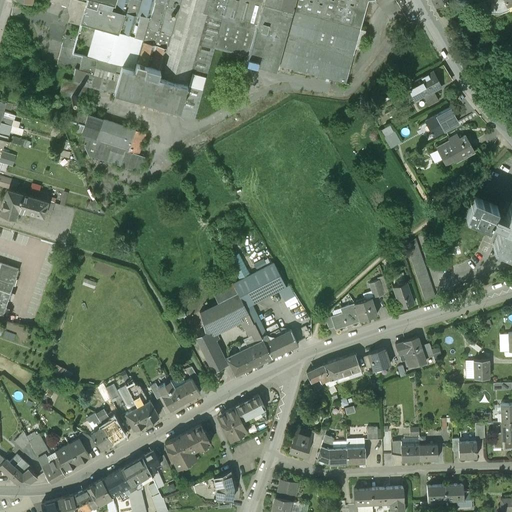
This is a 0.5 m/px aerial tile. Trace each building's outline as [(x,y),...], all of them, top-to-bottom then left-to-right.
[(509,11),(506,6),(506,5),(498,4),(498,0),(488,0),(490,16),(499,15),(509,11)] [(440,85),(433,71),(415,81),(418,87),(410,91),(415,99),(423,95),(428,105),(438,99),(433,90),(440,85)] [(0,110),(2,111),(3,111),(5,107),(10,108),(12,102),(0,98),(0,110)] [(84,153),(142,170),(147,155),(141,153),(149,129),(76,107),(73,116),(80,118),(77,130),(90,134),(84,153)] [(457,122),(449,107),(424,121),(432,135),(457,122)] [(13,119),(0,115),(0,116),(0,121),(6,123),(11,125),(13,119)] [(3,131),(1,139),(9,142),(18,144),(22,131),(13,128),(11,134),(3,131)] [(473,152),(464,135),(458,138),(456,134),(447,138),(448,140),(435,147),(440,156),(442,155),(446,161),(458,154),(460,159),(473,152)] [(9,142),(1,139),(0,138),(0,148),(7,151),(9,142)] [(0,185),(16,190),(18,182),(0,176),(0,185)] [(32,194),(38,196),(41,188),(34,186),(32,194)] [(47,200),(8,189),(7,194),(6,193),(0,212),(15,217),(16,216),(22,218),(25,210),(43,216),(44,212),(47,200)] [(511,254),(511,202),(506,217),(495,212),(497,207),(474,197),(465,216),(489,226),(491,221),(502,225),(493,246),(511,254)] [(47,200),(44,212),(51,214),(54,202),(47,200)] [(415,238),(406,246),(425,300),(435,296),(415,238)] [(254,323),(263,339),(265,342),(269,340),(251,304),(285,287),(273,262),(233,282),(239,293),(249,313),(254,324),(254,323)] [(18,270),(0,263),(0,314),(3,316),(18,270)] [(383,294),(378,280),(370,283),(374,297),(383,294)] [(407,282),(393,287),(400,307),(413,302),(407,282)] [(249,313),(239,293),(201,312),(198,313),(208,332),(214,329),(214,330),(241,317),(249,313)] [(370,297),(354,303),(360,320),(376,315),(370,297)] [(335,329),(360,320),(354,303),(341,308),(342,313),(331,316),(335,329)] [(208,332),(198,313),(184,317),(191,340),(197,337),(214,371),(224,366),(208,332)] [(254,344),(263,339),(254,323),(254,324),(249,313),(241,317),(246,328),(246,327),(254,344)] [(306,328),(301,331),(305,338),(310,336),(306,328)] [(269,340),(265,342),(271,357),(298,344),(291,330),(269,340)] [(424,359),(416,337),(404,341),(396,344),(401,361),(408,358),(409,364),(424,359)] [(263,339),(254,344),(248,347),(245,342),(239,345),(242,350),(227,357),(235,374),(271,357),(265,342),(263,339)] [(389,364),(384,348),(368,354),(374,370),(389,364)] [(338,359),(343,375),(360,369),(354,353),(338,359)] [(323,364),(330,379),(336,377),(343,375),(338,359),(323,364)] [(489,359),(473,360),(473,369),(463,370),(463,378),(489,377),(489,359)] [(323,364),(307,371),(311,381),(319,377),(321,382),(322,382),(325,381),(330,379),(323,364)] [(185,368),(191,378),(192,378),(192,379),(197,376),(191,366),(185,368)] [(319,377),(311,381),(315,391),(317,389),(318,391),(320,389),(319,388),(323,385),(322,382),(321,382),(319,377)] [(336,377),(330,379),(325,381),(327,388),(338,382),(336,377)] [(192,379),(192,378),(191,378),(175,387),(183,402),(200,393),(192,379)] [(162,395),(157,387),(155,382),(150,385),(156,398),(162,395)] [(183,402),(175,387),(172,382),(166,386),(164,383),(157,387),(162,395),(170,410),(183,402)] [(113,383),(105,387),(112,399),(119,396),(113,383)] [(138,407),(132,395),(129,390),(123,393),(132,410),(138,407)] [(132,395),(138,407),(143,404),(137,393),(132,395)] [(265,408),(258,394),(234,406),(242,420),(265,408)] [(138,407),(146,422),(158,416),(150,400),(143,404),(138,407)] [(511,402),(500,403),(501,421),(511,420),(511,402)] [(245,426),(242,420),(234,406),(217,415),(220,420),(221,420),(224,427),(223,428),(230,440),(247,431),(245,426)] [(146,422),(138,407),(132,410),(125,413),(134,429),(146,422)] [(99,419),(102,425),(105,423),(105,420),(103,417),(108,414),(104,408),(96,414),(99,419)] [(266,420),(265,408),(242,420),(245,426),(254,423),(266,420)] [(102,425),(99,419),(96,414),(95,412),(83,419),(88,426),(95,422),(99,427),(102,425)] [(102,425),(113,441),(124,433),(114,417),(105,423),(102,425)] [(511,420),(501,421),(501,439),(511,438),(511,420)] [(475,437),(484,437),(484,422),(474,422),(475,437)] [(204,431),(200,424),(165,442),(178,467),(196,458),(193,451),(210,442),(209,440),(210,439),(205,430),(204,431)] [(113,441),(102,425),(99,427),(91,432),(101,448),(113,441)] [(383,437),(383,426),(369,426),(369,437),(383,437)] [(319,447),(324,433),(326,429),(321,427),(319,432),(314,446),(319,447)] [(311,430),(309,436),(311,436),(308,444),(314,446),(319,432),(311,430)] [(309,436),(296,431),(289,450),(297,453),(304,456),(308,444),(311,436),(309,436)] [(22,448),(29,440),(26,432),(20,439),(17,437),(14,440),(22,448)] [(86,450),(96,445),(91,437),(84,432),(78,435),(79,437),(86,450)] [(332,436),(324,433),(319,447),(316,458),(319,459),(320,460),(322,461),(323,460),(329,462),(347,461),(346,446),(332,447),(332,436)] [(68,443),(78,461),(89,455),(86,450),(79,437),(68,443)] [(458,441),(457,441),(458,450),(458,457),(476,457),(476,440),(458,441)] [(56,446),(54,448),(55,450),(58,455),(62,463),(65,468),(78,461),(68,443),(58,449),(56,446)] [(418,444),(419,460),(437,459),(436,443),(418,444)] [(418,444),(400,445),(401,460),(419,460),(418,444)] [(41,465),(45,462),(44,460),(48,457),(45,452),(46,452),(42,445),(41,445),(34,449),(38,457),(38,458),(41,465)] [(346,446),(347,461),(365,461),(364,445),(346,446)] [(142,456),(149,469),(154,466),(159,463),(157,458),(155,453),(152,449),(142,456)] [(155,453),(159,463),(162,469),(169,466),(162,452),(157,454),(156,452),(155,453)] [(65,474),(59,464),(62,463),(58,455),(45,462),(41,465),(44,471),(50,481),(56,479),(65,474)] [(121,467),(131,484),(133,483),(142,478),(151,473),(149,469),(142,456),(121,467)] [(21,457),(14,466),(7,459),(5,459),(3,459),(0,462),(0,466),(16,482),(29,481),(37,476),(29,468),(31,466),(21,457)] [(193,473),(196,481),(221,471),(219,466),(216,468),(215,465),(211,466),(193,473)] [(154,466),(149,469),(151,473),(154,482),(155,483),(157,488),(163,485),(155,468),(154,466)] [(102,478),(112,495),(117,492),(128,486),(131,484),(121,467),(102,478)] [(230,469),(213,477),(216,487),(215,497),(220,498),(231,500),(232,500),(234,487),(230,469)] [(216,487),(213,477),(194,484),(197,491),(205,495),(215,497),(216,487)] [(88,486),(85,487),(95,504),(108,498),(112,495),(102,478),(93,483),(88,486)] [(143,487),(142,478),(133,483),(137,490),(143,487)] [(277,492),(294,495),(296,484),(280,480),(277,492)] [(131,484),(128,486),(130,491),(129,492),(129,496),(131,505),(132,511),(142,511),(143,511),(141,502),(142,501),(140,495),(137,490),(133,483),(131,484)] [(157,488),(155,483),(149,486),(153,497),(156,511),(162,511),(168,510),(163,496),(161,497),(157,488)] [(444,484),(426,485),(427,500),(445,500),(444,484)] [(444,484),(445,500),(463,499),(462,484),(444,484)] [(128,486),(117,492),(122,500),(129,496),(129,492),(130,491),(128,486)] [(73,494),(77,511),(79,511),(91,507),(95,504),(85,487),(73,494)] [(371,488),(372,503),(390,502),(390,511),(403,511),(403,487),(371,488)] [(371,488),(353,489),(354,504),(372,503),(371,488)] [(77,511),(73,494),(57,498),(60,511),(77,511)] [(117,511),(116,500),(112,495),(108,498),(107,502),(107,509),(107,511),(117,511)] [(502,511),(511,511),(511,495),(501,496),(502,511)] [(272,511),(287,511),(290,500),(275,497),(272,511)] [(60,511),(57,498),(42,502),(44,511),(60,511)] [(230,507),(231,500),(220,498),(219,507),(230,507)]
